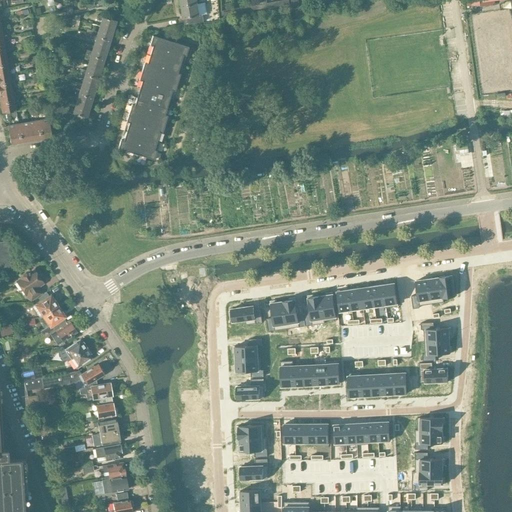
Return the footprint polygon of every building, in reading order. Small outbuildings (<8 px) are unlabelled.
[(197,4),(181,6),(183,19),(199,16),(199,15),(197,4)] [(101,21),(99,27),(112,31),(115,21),(103,17),(97,15),(96,19),(101,21)] [(199,16),(183,19),(184,25),(204,22),(202,15),(199,15),(199,16)] [(109,41),(112,31),(99,27),(98,32),(93,31),(87,29),(86,33),(91,35),(109,41)] [(109,41),(91,35),(90,38),(95,40),(94,46),(106,50),(109,41)] [(188,47),(152,36),(149,45),(152,46),(147,63),(144,62),(139,80),(142,81),(134,105),(131,104),(126,122),(129,122),(123,140),(120,139),(118,148),(154,159),(157,150),(154,150),(159,132),(162,133),(167,115),(164,115),(167,108),(171,109),(175,98),(170,97),(172,90),(175,91),(180,74),(177,73),(183,55),(186,56),(188,47)] [(2,37),(0,37),(0,47),(9,45),(8,41),(3,42),(2,37)] [(9,45),(0,47),(0,56),(5,56),(5,51),(10,50),(9,45)] [(106,50),(94,46),(92,52),(87,50),(85,54),(104,59),(106,50)] [(104,59),(85,54),(84,58),(90,59),(88,66),(100,70),(104,59)] [(5,56),(0,56),(0,65),(12,64),(11,59),(6,60),(5,56)] [(12,64),(0,65),(0,74),(8,73),(8,69),(13,68),(12,64)] [(100,70),(88,66),(86,71),(81,69),(80,73),(98,79),(100,70)] [(8,73),(0,74),(0,84),(15,82),(14,77),(9,78),(8,73)] [(98,79),(80,73),(78,77),(84,78),(82,84),(95,88),(98,79)] [(15,82),(0,84),(0,94),(12,92),(11,88),(16,87),(15,82)] [(95,88),(82,84),(80,90),(75,88),(74,92),(92,98),(95,88)] [(12,92),(0,94),(0,98),(1,103),(18,100),(18,95),(12,96),(12,92)] [(92,98),(74,92),(73,96),(78,97),(76,104),(89,108),(92,98)] [(18,100),(1,103),(2,113),(9,112),(10,117),(16,116),(15,111),(14,106),(19,105),(18,100)] [(89,108),(76,104),(74,109),(69,108),(68,112),(86,117),(89,108)] [(204,137),(203,118),(192,119),(192,126),(192,128),(193,132),(193,135),(193,138),(204,137)] [(48,119),(38,120),(41,138),(51,136),(48,119)] [(38,120),(28,122),(31,140),(41,138),(38,120)] [(28,122),(17,124),(20,142),(31,140),(28,122)] [(10,143),(20,142),(17,124),(7,126),(10,143)] [(441,145),(444,161),(451,160),(448,144),(441,145)] [(0,267),(11,267),(9,241),(0,241),(0,267)] [(23,275),(22,277),(19,279),(20,279),(16,281),(26,295),(27,295),(30,300),(41,293),(37,287),(43,283),(34,269),(30,272),(30,271),(27,273),(25,273),(23,275)] [(452,276),(439,277),(442,298),(443,298),(455,296),(452,276)] [(439,277),(427,279),(431,304),(443,302),(443,298),(442,298),(439,277)] [(417,295),(411,296),(413,309),(419,308),(419,306),(431,304),(427,279),(415,281),(417,295)] [(394,283),(382,285),(385,305),(397,304),(394,283)] [(382,285),(371,286),(374,307),(385,305),(382,285)] [(371,286),(360,288),(363,309),(374,307),(371,286)] [(360,288),(348,290),(351,310),(363,309),(360,288)] [(348,290),(337,291),(340,312),(351,310),(348,290)] [(52,300),(50,296),(49,297),(46,292),(33,301),(39,309),(35,312),(39,318),(43,315),(58,305),(54,299),(52,300)] [(327,295),(320,296),(324,321),(336,319),(332,292),(326,293),(327,295)] [(310,313),(303,313),(305,326),(324,323),(324,321),(320,296),(313,297),(313,295),(307,296),(310,313)] [(289,301),(283,302),(287,329),(305,326),(303,313),(297,314),(295,298),(294,298),(289,299),(289,301)] [(272,318),(266,319),(268,331),(287,329),(283,302),(276,302),(276,300),(270,301),(272,318)] [(63,316),(61,313),(63,312),(58,305),(43,315),(39,318),(46,328),(40,331),(41,333),(51,332),(55,329),(52,324),(63,316)] [(230,311),(229,311),(230,318),(231,318),(232,322),(245,320),(245,325),(262,323),(260,310),(254,311),(254,305),(230,309),(230,311)] [(0,324),(3,338),(13,336),(12,331),(7,332),(7,327),(12,326),(12,321),(0,324)] [(56,331),(51,334),(58,344),(63,341),(76,332),(76,331),(76,329),(74,326),(72,326),(69,322),(56,331)] [(433,322),(420,323),(421,330),(425,329),(426,342),(449,340),(449,334),(451,334),(450,328),(448,328),(433,329),(433,322)] [(64,349),(70,359),(87,347),(83,341),(81,342),(79,339),(64,349)] [(234,347),(232,347),(233,353),(234,352),(235,359),(258,358),(257,346),(262,345),(261,339),(249,339),(249,346),(234,346),(234,347)] [(427,354),(422,354),(422,361),(435,360),(435,354),(450,353),(452,353),(451,347),(450,347),(449,340),(426,342),(427,354)] [(87,347),(70,359),(77,368),(92,358),(89,355),(91,354),(87,347)] [(11,362),(28,359),(27,353),(10,356),(11,362)] [(235,366),(233,366),(233,372),(235,371),(235,372),(250,371),(251,377),(263,377),(263,370),(258,370),(258,358),(235,359),(235,366)] [(338,363),(326,364),(327,385),(339,384),(338,363)] [(432,363),(419,363),(419,370),(420,383),(425,382),(425,383),(439,382),(439,384),(446,383),(446,381),(448,381),(447,368),(432,369),(432,363)] [(95,379),(104,375),(103,374),(104,372),(102,369),(100,368),(98,364),(81,374),(79,371),(78,371),(72,372),(61,374),(40,378),(24,381),(26,390),(43,387),(43,388),(49,387),(69,383),(69,384),(76,382),(80,380),(83,385),(95,379)] [(315,364),(303,365),(304,386),(316,385),(315,364)] [(326,364),(315,364),(316,385),(327,385),(326,364)] [(292,365),(280,366),(281,387),(293,386),(292,365)] [(303,365),(292,365),(293,386),(304,386),(303,365)] [(36,370),(35,366),(21,369),(22,373),(20,374),(22,382),(24,381),(40,378),(39,373),(33,374),(33,371),(36,370)] [(405,373),(393,374),(394,395),(406,394),(405,373)] [(382,374),(370,375),(372,396),(383,395),(382,374)] [(393,374),(382,374),(383,395),(394,395),(393,374)] [(370,375),(359,376),(360,397),(372,396),(370,375)] [(359,376),(347,376),(348,397),(360,397),(359,376)] [(97,386),(95,379),(83,385),(84,391),(86,391),(88,399),(111,395),(109,383),(97,386)] [(251,385),(236,386),(237,400),(260,399),(260,398),(264,398),(263,379),(251,379),(251,385)] [(96,405),(98,418),(115,415),(116,413),(115,408),(113,407),(111,396),(98,399),(99,403),(104,402),(105,404),(96,405)] [(0,511),(27,511),(27,501),(27,500),(23,500),(22,492),(26,492),(26,480),(26,478),(21,478),(21,470),(25,470),(24,458),(20,458),(0,399),(0,511)] [(444,418),(417,418),(417,430),(442,430),(442,424),(444,424),(444,418)] [(119,430),(118,425),(116,423),(115,419),(83,425),(84,428),(94,426),(94,427),(98,427),(100,433),(119,430)] [(377,422),(366,423),(367,442),(368,442),(378,441),(377,422)] [(388,422),(377,422),(378,441),(389,441),(388,422)] [(355,423),(345,424),(346,445),(357,445),(355,423)] [(366,423),(355,423),(357,445),(367,444),(368,444),(368,442),(367,442),(366,423)] [(295,424),(284,424),(284,443),(295,443),(295,424)] [(306,424),(295,424),(295,443),(306,443),(306,424)] [(317,424),(306,424),(306,443),(316,443),(317,443),(317,424)] [(317,443),(316,443),(316,445),(317,445),(328,445),(328,424),(317,424),(317,443)] [(345,424),(333,425),(335,446),(346,445),(345,424)] [(263,425),(236,426),(236,427),(236,432),(238,432),(239,439),(264,438),(264,437),(263,425)] [(119,430),(100,433),(102,445),(119,441),(119,437),(120,435),(119,430)] [(417,430),(415,430),(415,449),(427,449),(427,443),(444,443),(444,437),(442,437),(442,430),(417,430)] [(239,445),(237,445),(237,451),(246,451),(254,451),(254,457),(267,456),(266,438),(266,437),(264,437),(264,438),(239,439),(239,445)] [(67,440),(56,442),(58,450),(68,447),(67,440)] [(120,444),(95,449),(96,457),(105,456),(106,460),(122,457),(121,452),(122,450),(122,447),(120,446),(120,444)] [(427,453),(415,453),(415,472),(442,472),(442,465),(444,465),(444,459),(427,459),(427,453)] [(255,466),(240,466),(240,479),(242,479),(242,481),(250,481),(249,479),(268,478),(267,459),(254,459),(255,466)] [(123,462),(103,465),(105,478),(125,475),(125,473),(126,472),(126,469),(124,467),(123,462)] [(442,472),(415,472),(415,490),(427,490),(427,484),(444,484),(444,478),(442,478),(442,472)] [(125,476),(101,480),(104,493),(127,489),(127,488),(129,486),(128,483),(126,481),(125,476)] [(260,490),(240,491),(240,503),(261,502),(260,490)] [(127,499),(126,492),(116,494),(116,495),(104,497),(105,502),(109,501),(109,502),(117,501),(127,499)] [(112,502),(114,511),(131,511),(131,507),(132,506),(131,501),(130,501),(129,499),(112,502)] [(260,511),(261,502),(240,503),(240,511),(260,511)] [(296,511),(296,502),(284,502),(283,511),(296,511)] [(308,511),(309,502),(296,502),(296,511),(308,511)]
